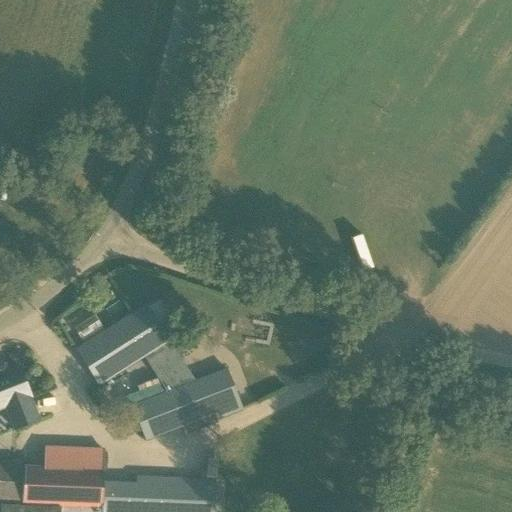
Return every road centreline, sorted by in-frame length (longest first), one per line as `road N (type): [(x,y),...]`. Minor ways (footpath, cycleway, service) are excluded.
road 1 (unclassified): [(511,361),(420,342),(107,241)]
road 2 (unclassified): [(107,241),(153,128),(183,0)]
road 3 (unclassified): [(0,324),(107,241)]
